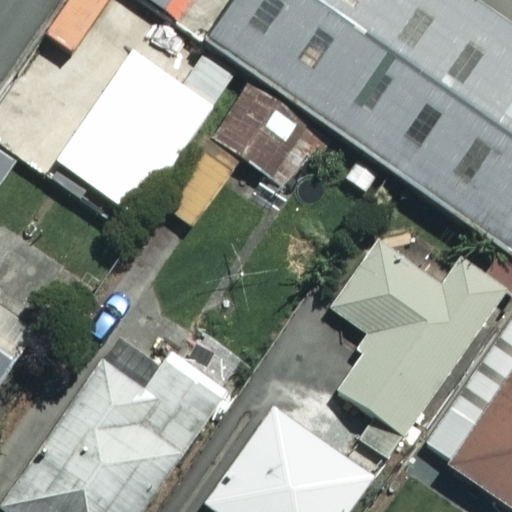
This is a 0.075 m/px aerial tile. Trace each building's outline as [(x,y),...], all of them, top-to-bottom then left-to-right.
[(111,5),(104,0),(72,0),(34,47),(59,68),(111,5)] [(220,0),(189,45),(511,267),(511,35),(460,0),(220,0)] [(208,108),(128,51),(50,162),(129,219),(208,108)] [(0,286),(30,244),(0,222),(0,371),(5,364),(0,359),(0,286)] [(437,286),(372,240),(323,308),(369,340),(335,387),(411,441),(511,299),(455,260),(437,286)] [(511,312),(426,448),(511,502),(511,312)] [(151,382),(106,350),(0,502),(0,511),(1,511),(135,511),(212,402),(162,367),(151,382)] [(343,511),(366,479),(268,410),(202,506),(210,511),(343,511)] [(452,511),(457,506),(404,465),(379,497),(399,511),(452,511)]
